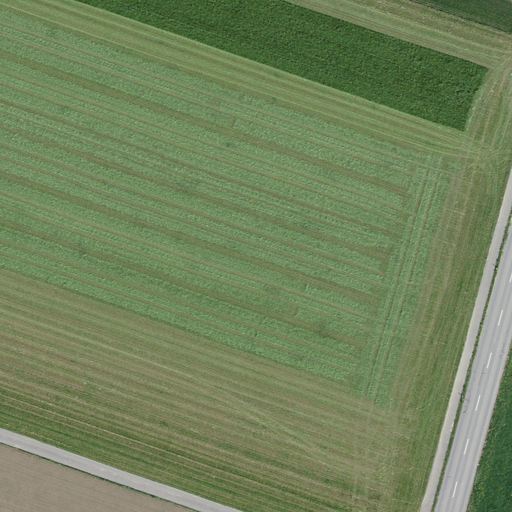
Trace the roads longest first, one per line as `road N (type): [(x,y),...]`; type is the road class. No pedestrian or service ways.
road 1 (tertiary): [(511,278),(450,511)]
road 2 (residential): [(0,435),(223,511)]
